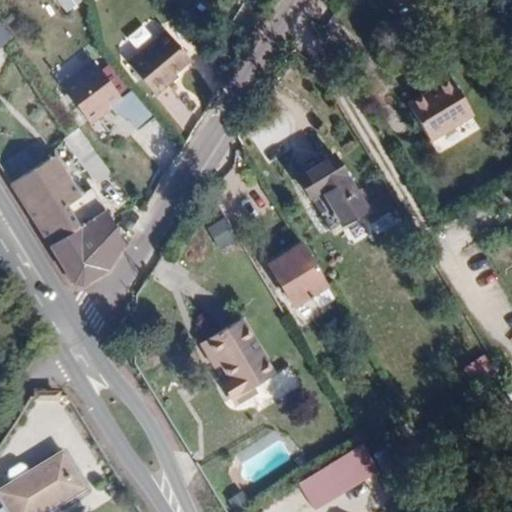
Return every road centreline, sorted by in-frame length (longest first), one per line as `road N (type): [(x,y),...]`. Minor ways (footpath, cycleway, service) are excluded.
road 1 (unknown): [(283,22),(511,382)]
road 2 (tertiary): [(74,339),(298,0)]
road 3 (unknown): [(145,236),(0,105)]
road 4 (secondary): [(187,511),(130,396),(94,376)]
road 5 (secondary): [(94,376),(100,417),(168,511)]
road 6 (secondary): [(0,224),(74,339)]
